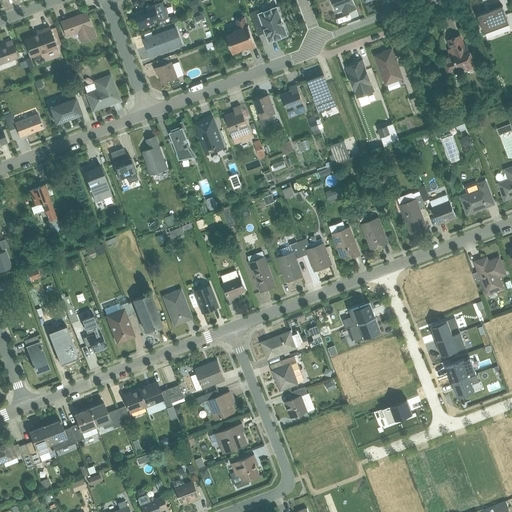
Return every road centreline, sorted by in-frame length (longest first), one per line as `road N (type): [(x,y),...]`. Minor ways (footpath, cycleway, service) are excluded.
road 1 (residential): [(231,328),(294,489),(237,511)]
road 2 (residential): [(231,328),(26,407)]
road 3 (residential): [(146,113),(292,59),(318,41)]
road 4 (residential): [(384,269),(444,425)]
road 5 (residential): [(384,269),(231,328)]
road 6 (residential): [(0,168),(146,113)]
road 7 (residential): [(511,221),(384,269)]
road 8 (residential): [(104,0),(146,113)]
